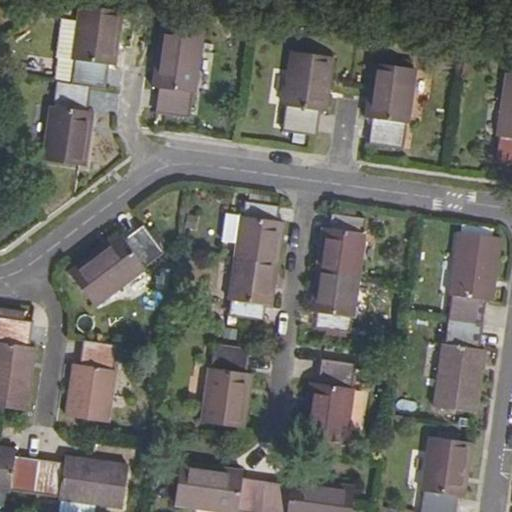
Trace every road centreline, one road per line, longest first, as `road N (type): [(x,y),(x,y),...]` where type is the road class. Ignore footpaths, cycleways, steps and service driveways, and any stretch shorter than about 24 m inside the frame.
road 1 (residential): [(270,430),(306,179)]
road 2 (residential): [(511,209),(328,182)]
road 3 (residential): [(44,415),(58,325),(56,302),(31,264)]
road 4 (residential): [(306,179),(192,164),(151,172)]
road 5 (residential): [(490,511),(511,358)]
road 6 (residential): [(151,172),(31,264)]
